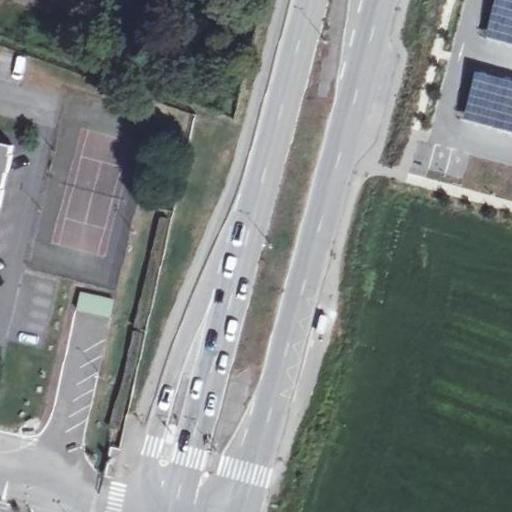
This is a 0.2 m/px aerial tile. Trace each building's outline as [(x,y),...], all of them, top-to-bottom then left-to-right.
[(511,0),(497,0),(486,40),(511,47),(511,0)] [(511,81),(479,73),(465,123),(511,135),(511,81)] [(0,201),(14,140),(0,137),(0,201)] [(81,292),(77,311),(111,318),(115,299),(81,292)] [(302,336),(313,339),(320,315),(309,312),(302,336)]
